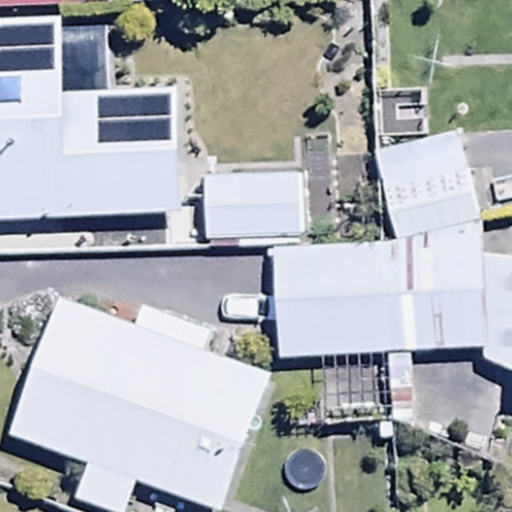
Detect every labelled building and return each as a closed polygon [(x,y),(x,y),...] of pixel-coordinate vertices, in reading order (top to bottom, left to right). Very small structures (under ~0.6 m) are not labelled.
[(0,0),(0,17),(111,14),(110,0),(0,0)] [(0,32),(0,230),(187,224),(183,101),(69,104),(68,85),(118,83),(117,37),(67,38),(67,30),(0,32)] [(281,372),(481,365),(511,378),(511,267),(488,265),(461,145),(430,152),(420,108),(380,117),(389,156),(375,160),(397,255),(278,257),(281,372)] [(305,183),(205,182),(204,247),(305,248),(305,183)] [(140,332),(57,306),(14,447),(88,470),(76,509),(87,511),(131,511),(137,495),(192,511),(232,511),(273,382),(208,362),(215,339),(144,318),(140,332)]
